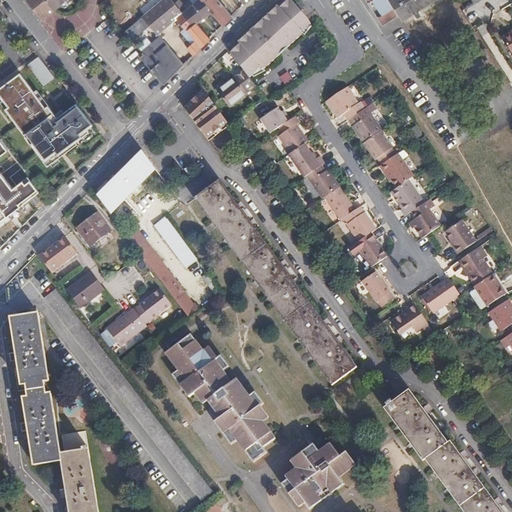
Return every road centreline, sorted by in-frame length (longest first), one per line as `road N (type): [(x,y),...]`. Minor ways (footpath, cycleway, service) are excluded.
road 1 (residential): [(511,503),(426,384),(376,361),(164,102)]
road 2 (residential): [(317,0),(348,43),(346,57),(310,90),(310,100),(409,245)]
road 3 (residential): [(126,140),(9,0)]
road 4 (secondary): [(0,269),(126,140)]
road 5 (secondary): [(164,102),(269,0)]
